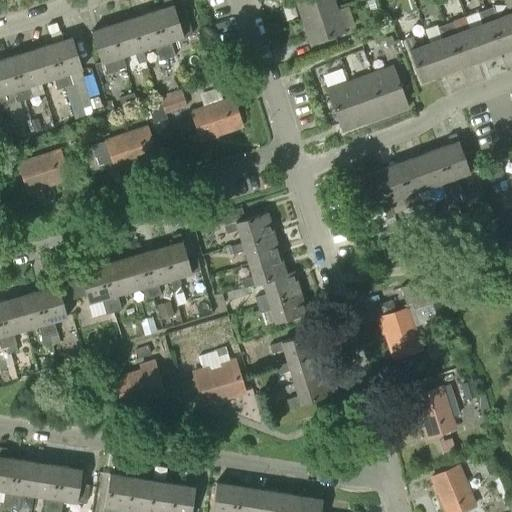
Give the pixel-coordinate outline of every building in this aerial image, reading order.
[(163,0),(165,7),(152,11),(167,58),(168,57),(177,88),(185,85),(175,55),(170,40),(192,33),(186,15),(177,18),(171,0),(163,0)] [(295,0),(302,20),(337,9),(333,0),(295,0)] [(352,4),(354,11),(365,8),(362,1),(352,4)] [(511,47),(511,20),(509,13),(497,18),(493,6),(485,9),(500,52),(511,47)] [(337,9),(302,20),(310,44),(344,32),(337,9)] [(500,52),(485,9),(477,12),(481,23),(469,28),(480,59),(500,52)] [(167,58),(152,11),(132,17),(142,49),(154,45),(159,60),(167,58)] [(142,49),(132,17),(112,24),(122,55),(134,51),(138,63),(146,60),(142,49)] [(480,59),(469,28),(457,32),(453,21),(445,24),(460,66),(480,59)] [(126,67),(122,55),(112,24),(91,30),(101,62),(114,58),(118,69),(126,67)] [(460,66),(445,24),(437,27),(441,38),(429,42),(440,73),(460,66)] [(383,37),(386,44),(394,41),(391,34),(383,37)] [(440,73),(429,42),(416,47),(412,36),(404,38),(420,81),(440,73)] [(51,43),(64,86),(65,86),(75,117),(85,114),(75,83),(72,84),(69,72),(79,69),(82,68),(72,37),(51,43)] [(31,50),(40,81),(53,77),(57,89),(64,86),(51,43),(31,50)] [(10,56),(24,99),(32,97),(28,85),(40,81),(31,50),(10,56)] [(0,59),(0,92),(4,105),(16,102),(24,99),(10,56),(0,59)] [(370,73),(386,115),(408,106),(393,64),(370,73)] [(90,105),(79,69),(69,72),(72,84),(75,83),(82,107),(90,105)] [(349,80),(364,122),(386,115),(370,73),(349,80)] [(341,131),(364,122),(349,80),(326,89),(341,131)] [(112,88),(109,84),(104,89),(108,92),(111,95),(115,90),(112,88)] [(165,113),(187,105),(181,88),(159,95),(165,113)] [(121,103),(135,98),(133,91),(118,96),(121,103)] [(232,98),(191,111),(198,131),(201,139),(241,125),(232,98)] [(37,117),(29,119),(33,131),(41,128),(37,117)] [(0,142),(13,138),(9,123),(0,125),(0,142)] [(15,137),(27,133),(24,123),(12,127),(15,137)] [(79,142),(95,137),(90,123),(75,128),(79,142)] [(147,126),(106,140),(115,168),(156,154),(147,126)] [(201,139),(198,131),(187,135),(189,143),(201,139)] [(437,148),(454,194),(462,191),(456,176),(478,168),(472,150),(463,154),(455,133),(448,135),(451,143),(437,148)] [(101,169),(92,145),(83,148),(91,172),(101,169)] [(454,194),(437,148),(417,155),(429,186),(441,182),(446,197),(454,194)] [(59,149),(18,163),(28,191),(68,177),(59,149)] [(4,154),(2,150),(0,151),(0,162),(1,162),(3,168),(11,165),(6,153),(4,154)] [(429,186),(417,155),(397,162),(412,205),(420,202),(416,191),(429,186)] [(412,205),(397,162),(378,170),(389,201),(401,196),(405,208),(412,205)] [(394,216),(389,201),(378,170),(365,174),(362,167),(354,169),(362,190),(353,194),(359,211),(381,203),(387,218),(394,216)] [(463,191),(454,194),(457,203),(466,200),(463,191)] [(242,242),(273,232),(267,211),(245,218),(242,206),(220,213),(226,233),(238,229),(242,242)] [(248,263),(280,253),(273,232),(242,242),(230,246),(233,254),(244,250),(248,263)] [(160,247),(170,278),(174,294),(182,291),(178,276),(200,270),(195,251),(186,254),(180,233),(172,235),(174,243),(160,247)] [(170,278),(160,247),(141,252),(153,296),(161,293),(158,282),(170,278)] [(153,296),(141,252),(120,258),(129,290),(142,286),(145,298),(153,296)] [(286,274),(286,273),(280,253),(248,263),(252,275),(241,279),(243,287),(262,281),(286,274)] [(129,290),(120,258),(100,264),(113,311),(121,309),(117,294),(129,290)] [(113,311),(100,264),(87,268),(84,260),(63,266),(72,298),(86,294),(88,302),(101,298),(105,314),(113,311)] [(286,273),(286,274),(262,281),(266,293),(254,297),(257,304),(300,291),(293,270),(286,273)] [(444,315),(439,299),(440,298),(432,279),(401,286),(406,303),(411,301),(414,307),(425,303),(431,320),(444,315)] [(58,284),(37,290),(51,341),(52,344),(60,341),(54,320),(67,316),(58,284)] [(51,341),(37,290),(16,296),(25,328),(38,325),(43,344),(51,341)] [(182,291),(174,294),(177,304),(185,302),(182,291)] [(306,312),(300,291),(257,304),(263,325),(306,312)] [(25,328),(16,296),(0,300),(0,316),(8,346),(10,352),(18,350),(13,332),(25,328)] [(155,304),(159,317),(173,314),(169,300),(155,304)] [(134,306),(126,308),(128,315),(136,312),(134,306)] [(408,307),(380,316),(393,357),(421,348),(408,307)] [(8,346),(0,316),(0,346),(0,348),(8,346)] [(139,319),(144,334),(156,330),(151,316),(139,319)] [(287,362),(319,352),(312,331),(269,344),(272,352),(283,349),(287,362)] [(108,335),(110,342),(118,340),(116,333),(108,335)] [(135,348),(138,357),(151,353),(148,344),(135,348)] [(205,373),(195,376),(203,403),(244,391),(234,358),(230,359),(227,347),(200,355),(205,373)] [(293,382),(325,372),(319,352),(287,362),(276,365),(278,373),(290,370),(293,382)] [(142,369),(114,378),(123,406),(164,392),(153,360),(140,364),(142,369)] [(332,393),(325,372),(293,382),(297,395),(286,399),(289,407),(332,393)] [(464,399),(478,394),(473,379),(459,383),(464,399)] [(427,436),(454,427),(451,415),(459,413),(449,383),(441,386),(414,395),(427,436)] [(10,507),(18,458),(4,456),(5,448),(0,447),(0,489),(5,490),(2,506),(10,507)] [(482,476),(495,471),(489,455),(476,461),(482,476)] [(34,494),(39,462),(18,458),(10,507),(18,508),(21,492),(34,494)] [(60,465),(52,511),(60,511),(63,499),(86,503),(89,484),(79,482),(83,460),(75,459),(73,467),(60,465)] [(52,511),(60,465),(39,462),(34,494),(47,496),(44,511),(52,511)] [(458,465),(431,476),(446,511),(456,511),(475,504),(458,465)] [(124,511),(131,476),(109,473),(102,511),(124,511)] [(146,511),(152,479),(131,476),(124,511),(133,511),(134,510),(146,511)] [(152,479),(146,511),(167,511),(173,483),(152,479)] [(233,511),(237,485),(216,481),(210,511),(233,511)] [(173,483),(167,511),(190,511),(194,486),(173,483)] [(254,511),(258,488),(237,485),(233,511),(254,511)] [(275,511),(279,491),(258,488),(254,511),(275,511)] [(275,511),(297,511),(300,495),(279,491),(275,511)] [(319,511),(322,498),(300,495),(297,511),(319,511)]
